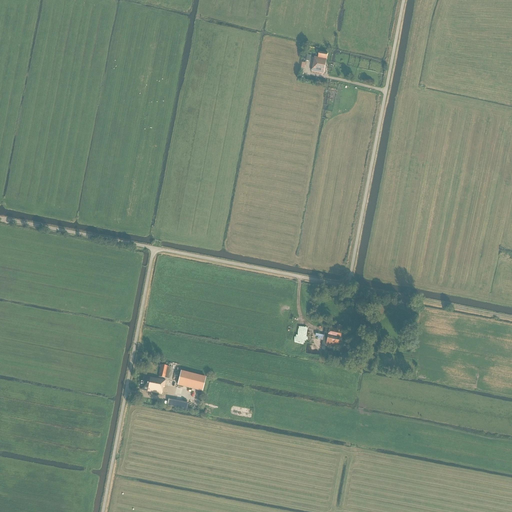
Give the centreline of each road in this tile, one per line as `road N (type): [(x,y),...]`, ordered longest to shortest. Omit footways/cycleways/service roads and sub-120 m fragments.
road 1 (unclassified): [(403,0),(345,283),(153,247)]
road 2 (unclassified): [(102,511),(153,247)]
road 3 (track): [(345,283),(511,317)]
road 4 (unclassified): [(153,247),(0,218)]
